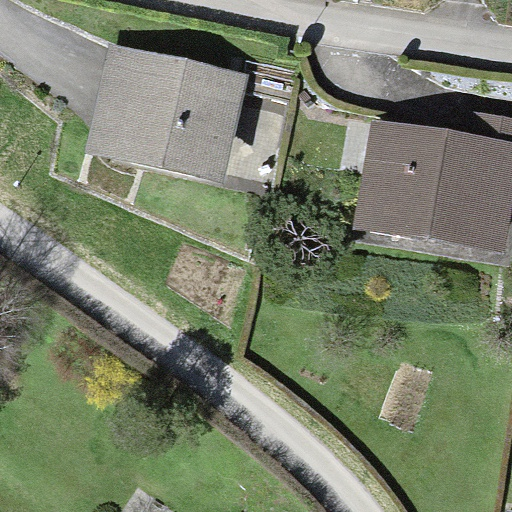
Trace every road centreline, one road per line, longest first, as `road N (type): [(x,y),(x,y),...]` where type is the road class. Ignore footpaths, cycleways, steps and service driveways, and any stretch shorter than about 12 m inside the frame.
road 1 (residential): [(351,511),(181,359),(0,242)]
road 2 (residential): [(206,0),(511,52)]
